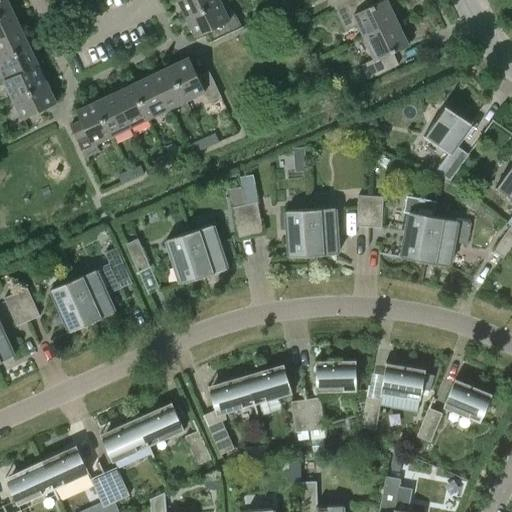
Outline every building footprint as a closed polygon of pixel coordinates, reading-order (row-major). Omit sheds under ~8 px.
[(6,0),(0,0),(0,15),(11,10),(6,0)] [(176,0),(177,0),(185,18),(219,2),(218,0),(176,0)] [(330,0),(335,11),(359,0),(330,0)] [(383,0),(366,8),(362,0),(359,0),(335,11),(345,31),(358,25),(364,38),(397,22),(386,0),(383,0)] [(221,6),(219,2),(185,18),(194,38),(205,33),(210,42),(207,43),(208,45),(242,28),(242,27),(241,28),(237,21),(233,14),(224,4),(221,6)] [(11,10),(0,15),(0,38),(20,29),(11,10)] [(364,38),(374,59),(361,66),(367,79),(398,64),(392,52),(407,45),(397,22),(364,38)] [(0,60),(28,47),(20,29),(0,38),(0,60)] [(0,60),(0,74),(0,75),(0,83),(3,82),(37,66),(28,47),(0,60)] [(168,67),(184,101),(203,92),(209,104),(220,98),(208,71),(197,77),(188,58),(168,67)] [(37,66),(3,82),(12,100),(46,84),(37,66)] [(168,67),(149,76),(166,110),(184,101),(168,67)] [(149,76),(131,85),(147,119),(166,110),(149,76)] [(46,84),(12,100),(21,120),(55,104),(46,84)] [(147,119),(131,85),(113,93),(129,127),(147,119)] [(113,93),(94,102),(111,136),(129,127),(113,93)] [(75,111),(80,121),(69,127),(84,158),(99,151),(96,143),(111,136),(94,102),(75,111)] [(468,155),(455,146),(471,124),(445,105),(423,136),(447,153),(435,171),(449,181),(468,155)] [(373,116),(363,120),(367,130),(378,126),(373,116)] [(359,120),(349,124),(353,134),(363,130),(359,120)] [(509,138),(492,125),(483,137),(500,150),(509,138)] [(215,135),(204,140),(207,147),(218,143),(215,135)] [(207,147),(204,140),(193,144),(196,152),(207,147)] [(167,156),(170,164),(181,159),(178,151),(167,156)] [(170,164),(167,156),(155,160),(159,168),(170,164)] [(511,162),(494,187),(511,200),(511,214),(506,222),(510,225),(511,226),(511,162)] [(129,171),(133,179),(144,175),(140,167),(129,171)] [(133,179),(129,171),(118,176),(121,184),(133,179)] [(253,173),(239,174),(240,186),(226,187),(227,203),(255,200),(253,173)] [(368,227),(370,196),(357,195),(355,227),(368,227)] [(382,197),(370,196),(368,227),(381,228),(382,197)] [(433,216),(435,202),(407,197),(404,211),(409,212),(400,258),(424,262),(423,264),(424,264),(433,216)] [(256,203),(244,205),(250,236),(262,233),(256,203)] [(250,236),(244,205),(231,207),(237,238),(250,236)] [(334,208),(310,209),(313,258),(314,258),(314,256),(337,254),(334,208)] [(313,258),(310,209),(285,211),(288,257),(312,256),(312,258),(313,258)] [(471,223),(433,216),(424,264),(425,264),(425,262),(449,267),(453,242),(467,245),(471,223)] [(189,232),(204,279),(204,278),(204,276),(226,269),(212,225),(189,232)] [(511,245),(511,226),(510,225),(492,251),(503,259),(511,245)] [(204,279),(189,232),(165,240),(180,284),(202,277),(203,279),(204,279)] [(149,268),(137,239),(125,244),(138,273),(149,268)] [(116,248),(104,254),(108,264),(119,288),(131,282),(116,248)] [(119,288),(108,264),(72,280),(92,324),(93,324),(92,322),(114,312),(106,294),(119,288)] [(92,324),(72,280),(50,290),(69,332),(91,323),(92,325),(92,324)] [(15,293),(28,321),(39,316),(26,288),(15,293)] [(28,321),(15,293),(3,298),(16,327),(28,321)] [(0,327),(0,362),(13,356),(0,327)] [(328,366),(315,366),(316,392),(356,391),(355,360),(328,361),(328,366)] [(397,370),(384,368),(380,393),(419,400),(424,370),(398,365),(397,370)] [(270,368),(245,375),(254,405),(291,394),(284,369),(272,373),(270,368)] [(209,391),(215,410),(202,416),(219,455),(233,449),(221,421),(225,419),(223,414),(254,405),(245,375),(220,382),(221,387),(209,391)] [(464,389),(452,384),(442,407),(479,423),(491,394),(466,384),(464,389)] [(365,397),(362,417),(360,427),(375,430),(380,399),(365,397)] [(304,400),(309,430),(323,428),(319,398),(304,400)] [(309,430),(304,400),(290,402),(295,432),(309,430)] [(159,408),(135,418),(148,447),(183,430),(173,407),(161,412),(159,408)] [(428,408),(424,417),(416,437),(430,442),(442,414),(428,408)] [(148,447),(135,418),(111,429),(113,434),(101,439),(112,463),(148,447)] [(184,437),(196,465),(210,459),(198,431),(184,437)] [(40,461),(53,490),(88,473),(78,450),(66,455),(64,450),(40,461)] [(53,490),(40,461),(16,472),(18,477),(6,483),(17,506),(53,490)] [(116,467),(103,473),(115,502),(129,496),(116,467)] [(115,502),(103,473),(89,479),(102,508),(115,502)] [(385,477),(378,511),(407,511),(410,493),(398,490),(400,480),(385,477)] [(342,511),(342,505),(316,506),(316,481),(300,482),(301,511),(342,511)] [(165,511),(164,492),(149,499),(149,511),(165,511)]
